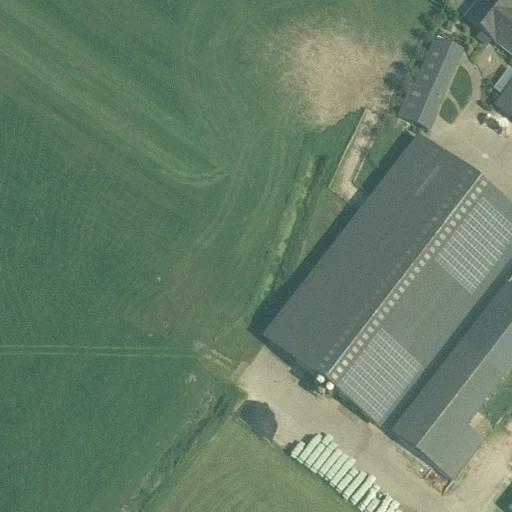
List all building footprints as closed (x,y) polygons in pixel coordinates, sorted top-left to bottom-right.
[(511,0),(481,0),(465,21),(511,57),(511,73),(509,71),(493,91),(502,98),(493,109),(511,123),(511,0)] [(451,33),(454,26),(449,24),(446,31),(451,33)] [(428,135),(463,53),(433,40),(413,88),(410,87),(395,121),(428,135)] [(380,431),(511,259),(511,215),(417,141),(262,340),(324,388),(380,431)] [(511,278),(390,438),(435,472),(511,372),(511,278)] [(337,482),(348,461),(335,455),(324,476),(337,482)]
